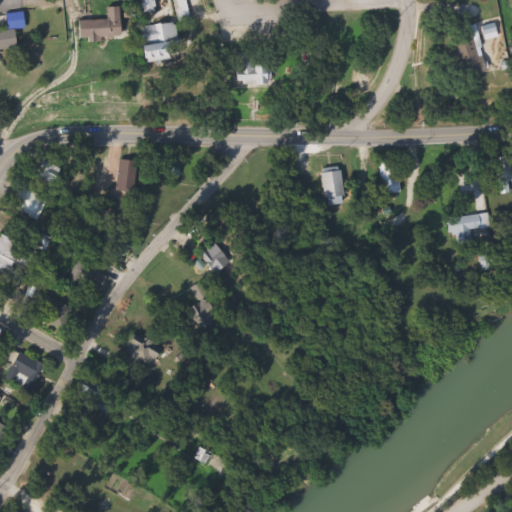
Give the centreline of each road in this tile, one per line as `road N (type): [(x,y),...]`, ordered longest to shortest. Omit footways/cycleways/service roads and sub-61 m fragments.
road 1 (secondary): [(511,120),(421,140),(89,135),(38,143),(0,171)]
road 2 (residential): [(0,511),(119,291),(255,138)]
road 3 (residential): [(346,142),(394,88),(409,38),(406,0)]
road 4 (residential): [(371,0),(250,14),(222,0)]
